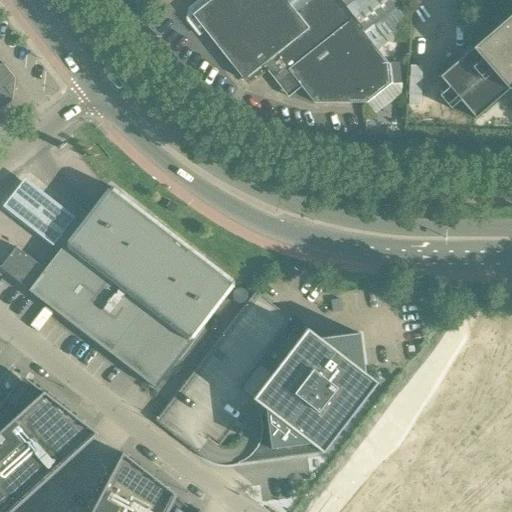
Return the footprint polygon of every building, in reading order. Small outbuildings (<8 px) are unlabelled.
[(405,43),(407,0),(310,0),(295,13),(284,0),(211,0),(192,16),(243,80),(262,65),(288,97),(301,87),(314,103),(366,103),(390,84),(388,65),(376,49),(385,42),(405,43)] [(511,15),(476,46),(440,78),(449,88),(439,96),(439,97),(450,109),(451,109),(460,101),(475,118),(511,87),(511,86),(511,15)] [(0,110),(12,101),(14,79),(2,63),(0,61),(0,110)] [(74,216),(24,176),(1,205),(51,244),(74,216)] [(107,189),(45,270),(16,248),(0,268),(29,290),(28,291),(155,389),(189,345),(188,342),(187,341),(193,340),(234,287),(233,281),(113,188),(107,189)] [(359,334),(318,339),(306,330),(271,375),(259,366),(241,390),(253,399),(252,400),(264,410),(267,430),(261,430),(261,437),(259,443),(256,448),(253,453),(254,454),(312,446),(323,454),(377,384),(365,375),(359,334)] [(511,355),(481,354),(480,378),(511,379),(511,355)] [(195,511),(175,496),(175,495),(121,453),(121,454),(96,435),(97,435),(43,393),(13,370),(0,387),(0,511),(195,511)] [(511,403),(497,403),(497,414),(511,415),(511,403)] [(227,465),(230,465),(229,447),(227,448),(224,447),(221,446),(218,445),(211,439),(211,438),(209,437),(208,438),(210,439),(200,452),(199,451),(198,452),(199,453),(204,457),(209,460),(215,463),(221,465),(227,465)]
